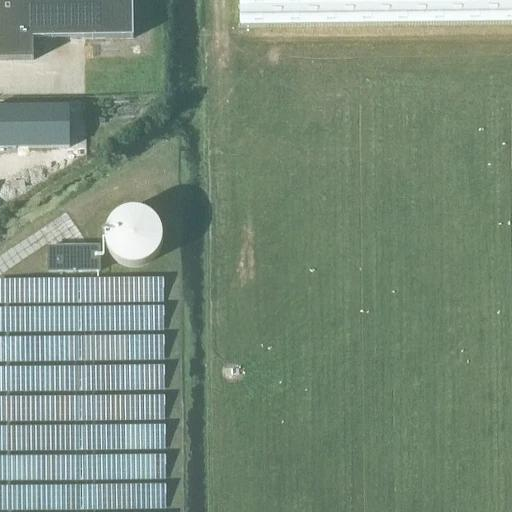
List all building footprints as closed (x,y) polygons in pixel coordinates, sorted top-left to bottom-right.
[(133,0),(12,0),(12,1),(0,0),(0,61),(35,61),(34,41),(134,40),(133,0)] [(511,26),(511,0),(240,0),(241,29),(511,26)] [(0,149),(71,148),(70,128),(70,108),(0,109),(0,149)] [(0,168),(0,188),(11,186),(7,167),(0,168)] [(94,240),(46,240),(47,263),(94,264),(94,240)]
